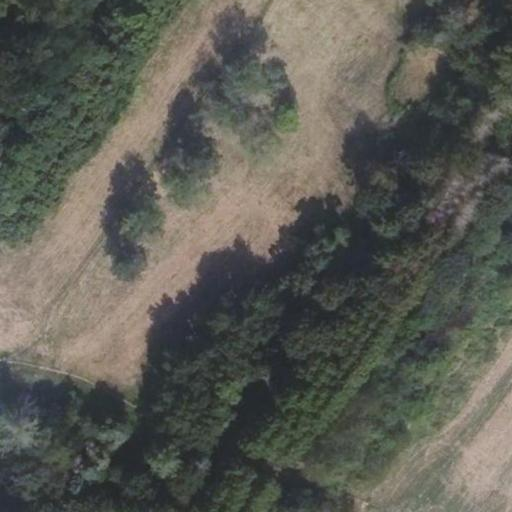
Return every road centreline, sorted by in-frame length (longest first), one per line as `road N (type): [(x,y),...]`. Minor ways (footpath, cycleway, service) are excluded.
road 1 (track): [(115,0),(0,163)]
road 2 (track): [(178,437),(316,483),(358,511)]
